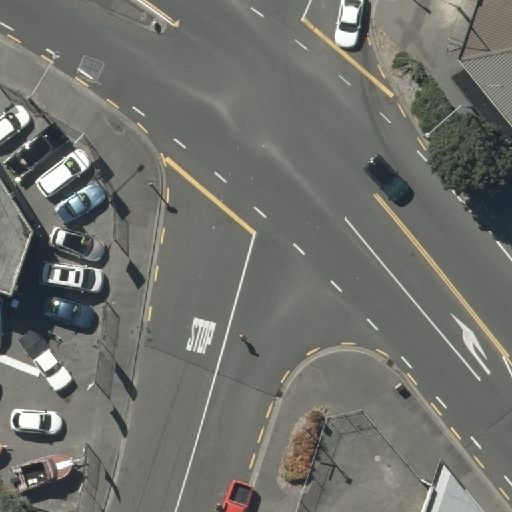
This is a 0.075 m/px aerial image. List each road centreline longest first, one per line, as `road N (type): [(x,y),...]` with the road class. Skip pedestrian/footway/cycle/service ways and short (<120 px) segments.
road 1 (residential): [(290,106),(172,511)]
road 2 (tertiary): [(511,378),(290,106)]
road 3 (tertiary): [(290,106),(111,0)]
